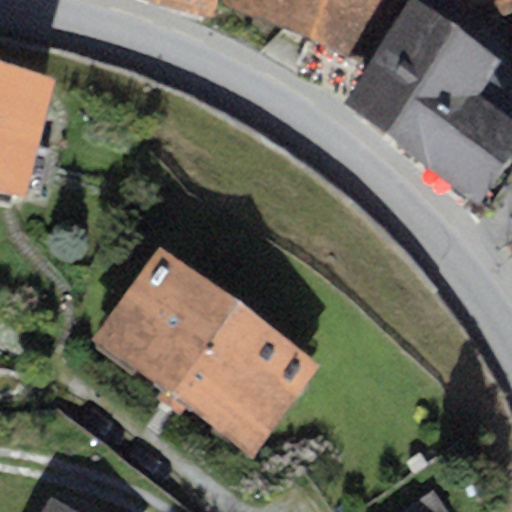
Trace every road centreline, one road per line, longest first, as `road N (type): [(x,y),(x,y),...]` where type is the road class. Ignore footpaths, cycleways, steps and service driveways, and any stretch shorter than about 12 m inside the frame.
road 1 (tertiary): [(0,13),(186,67),(282,122),(402,216),(448,265),(511,358)]
road 2 (residential): [(144,511),(108,490),(0,464)]
